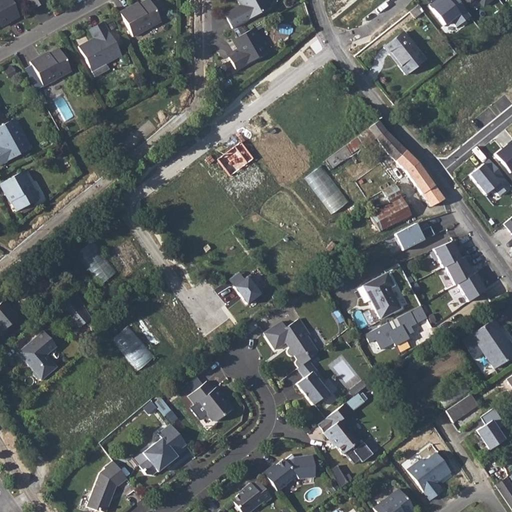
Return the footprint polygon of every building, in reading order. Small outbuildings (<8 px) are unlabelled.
[(10,0),(0,0),(0,22),(6,19),(8,21),(19,15),(10,0)] [(156,10),(150,0),(143,0),(132,6),(131,5),(120,11),(133,35),(161,19),(156,10)] [(158,0),(150,0),(156,10),(159,8),(162,6),(158,0)] [(238,0),(240,3),(224,12),(232,26),(270,5),(267,0),(238,0)] [(424,0),(422,0),(409,11),(413,17),(429,5),(424,0)] [(458,0),(436,0),(431,5),(446,24),(451,20),(456,26),(471,15),(458,0)] [(465,0),(468,3),(471,0),(476,0),(483,8),(493,0),(465,0)] [(79,45),(90,65),(104,58),(105,61),(106,61),(121,52),(103,20),(89,28),(94,37),(79,45)] [(255,24),(234,36),(241,48),(229,55),(236,68),(269,49),(255,24)] [(383,48),(404,75),(424,60),(402,33),(383,48)] [(42,54),(30,61),(43,85),(72,69),(60,47),(43,56),(42,54)] [(104,58),(90,65),(92,69),(105,61),(104,58)] [(30,61),(22,65),(35,89),(43,85),(30,61)] [(106,61),(105,61),(92,69),(95,75),(109,67),(106,61)] [(229,62),(222,67),(228,75),(235,69),(229,62)] [(16,118),(12,120),(19,133),(23,131),(16,118)] [(19,133),(12,120),(0,126),(0,146),(0,147),(0,146),(0,164),(31,147),(23,131),(19,133)] [(355,137),(332,155),(338,163),(367,141),(369,144),(374,140),(388,157),(404,172),(417,190),(429,207),(442,200),(427,179),(416,163),(406,153),(393,141),(384,132),(377,121),(355,137)] [(511,139),(494,155),(509,172),(511,169),(511,139)] [(240,143),(217,159),(230,176),(252,158),(240,143)] [(332,155),(327,159),(332,167),(338,163),(332,155)] [(307,175),(330,215),(349,204),(326,164),(307,175)] [(483,164),(468,176),(484,195),(499,183),(483,164)] [(25,170),(0,183),(7,194),(9,193),(18,210),(40,198),(25,170)] [(398,180),(393,184),(396,189),(401,186),(398,180)] [(371,196),(361,203),(379,232),(401,220),(409,215),(404,204),(396,189),(393,184),(371,196)] [(416,226),(394,235),(401,248),(433,233),(429,227),(422,231),(419,232),(416,226)] [(101,285),(118,272),(94,240),(77,252),(101,285)] [(449,240),(431,248),(440,267),(443,265),(458,257),(449,240)] [(458,257),(443,265),(452,284),(455,283),(470,274),(466,266),(465,263),(469,261),(465,254),(458,257)] [(55,261),(47,266),(53,275),(60,270),(60,269),(55,261)] [(470,274),(455,283),(465,301),(482,289),(478,283),(477,279),(481,277),(477,270),(470,274)] [(238,273),(228,280),(246,305),(260,295),(247,276),(243,280),(238,273)] [(386,273),(362,285),(370,300),(379,318),(399,308),(388,288),(393,285),(386,273)] [(370,300),(362,285),(356,289),(363,303),(370,300)] [(60,306),(63,310),(73,302),(89,321),(91,319),(75,294),(60,306)] [(73,302),(63,310),(79,329),(89,321),(73,302)] [(0,333),(5,329),(16,321),(2,303),(0,304),(0,333)] [(418,304),(407,310),(413,322),(424,317),(418,304)] [(407,310),(362,333),(365,341),(371,338),(377,348),(389,341),(391,344),(405,337),(403,334),(410,330),(407,325),(413,322),(407,310)] [(284,327),(280,321),(263,332),(273,349),(285,342),(288,347),(287,347),(286,348),(286,349),(286,350),(285,350),(286,351),(286,352),(286,353),(287,354),(287,355),(288,355),(288,356),(289,356),(290,356),(291,356),(292,356),(293,356),(293,355),(296,359),(296,360),(295,360),(295,361),(294,361),(294,363),(294,365),(296,368),(307,360),(309,358),(306,353),(314,348),(307,336),(309,335),(298,318),(284,327)] [(492,318),(469,334),(491,367),(511,353),(511,350),(496,327),(497,326),(492,318)] [(138,370),(156,357),(130,325),(113,339),(138,370)] [(42,332),(16,354),(34,374),(33,377),(37,381),(39,381),(40,382),(56,369),(45,356),(55,348),(42,332)] [(398,342),(399,350),(412,349),(411,341),(398,342)] [(314,348),(306,353),(309,358),(317,353),(314,348)] [(296,368),(296,369),(303,378),(294,384),(301,393),(303,392),(306,395),(304,397),(311,405),(319,399),(321,403),(329,396),(320,385),(324,382),(307,360),(296,368)] [(388,369),(378,374),(392,401),(403,395),(388,369)] [(194,405),(198,402),(206,412),(205,415),(211,422),(214,422),(230,409),(224,402),(223,401),(220,397),(222,395),(216,387),(213,389),(206,381),(187,396),(194,405)] [(467,383),(441,400),(444,405),(470,389),(467,383)] [(467,393),(442,410),(447,417),(449,420),(474,404),(467,393)] [(346,402),(344,404),(350,412),(352,410),(346,402)] [(350,412),(344,404),(325,418),(331,426),(323,432),(329,440),(330,439),(332,439),(335,443),(335,446),(342,454),(346,455),(353,450),(352,445),(361,438),(344,416),(350,412)] [(490,407),(476,416),(481,424),(473,430),(485,448),(500,438),(494,429),(501,424),(490,407)] [(325,418),(317,425),(323,432),(331,426),(325,418)] [(185,444),(169,424),(156,434),(160,438),(141,453),(146,459),(137,466),(144,475),(150,475),(156,471),(156,472),(176,457),(174,454),(185,444)] [(294,458),(286,464),(296,476),(316,477),(314,455),(294,458)] [(419,460),(405,471),(427,502),(440,492),(434,484),(448,474),(434,455),(422,463),(419,460)] [(269,468),(262,473),(276,491),(296,476),(286,464),(283,459),(275,466),(270,469),(269,468)] [(96,511),(96,510),(102,511),(104,511),(108,503),(107,500),(109,497),(110,497),(115,486),(117,486),(126,479),(112,461),(103,468),(104,469),(99,473),(85,507),(96,511)] [(511,491),(502,476),(492,483),(497,491),(508,507),(511,505),(511,491)] [(270,498),(256,481),(250,485),(248,483),(241,489),(242,490),(230,500),(238,511),(247,511),(262,501),(263,502),(270,498)] [(396,491),(371,510),(372,511),(410,511),(412,511),(396,491)]
